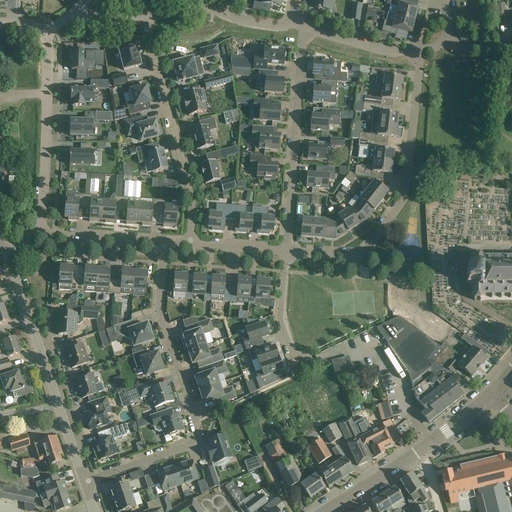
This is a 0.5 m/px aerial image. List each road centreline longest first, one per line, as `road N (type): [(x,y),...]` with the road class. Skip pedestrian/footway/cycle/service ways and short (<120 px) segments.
road 1 (residential): [(84,479),(190,444),(198,427),(157,312),(163,243)]
road 2 (residential): [(421,49),(401,204),(353,258),(285,250)]
road 3 (unclassified): [(4,252),(84,479)]
road 4 (residential): [(188,243),(192,203),(143,15)]
road 5 (residential): [(285,250),(301,30)]
road 6 (tertiary): [(327,511),(493,390)]
road 7 (residential): [(38,232),(46,33)]
road 8 (residential): [(163,243),(38,232)]
road 9 (residential): [(301,30),(391,52),(421,49)]
